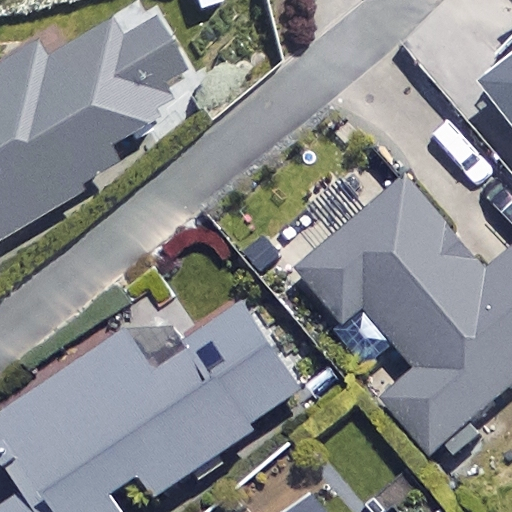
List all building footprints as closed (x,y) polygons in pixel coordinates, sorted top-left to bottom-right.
[(163,113),(153,96),(183,79),(136,0),(19,69),(11,55),(0,61),(0,240),(106,178),(92,154),(163,113)] [(511,67),(480,92),(511,133),(511,67)] [(432,457),(444,447),(453,457),(471,442),(462,431),(511,388),(511,252),(485,276),(403,180),(363,214),(337,184),(305,211),(331,241),(294,273),(342,329),(364,310),(418,374),(385,402),(432,457)] [(300,396),(235,305),(147,367),(120,329),(0,414),(0,462),(23,495),(0,510),(0,511),(119,511),(109,498),(139,477),(155,499),(300,396)] [(318,511),(308,499),(291,511),(318,511)]
